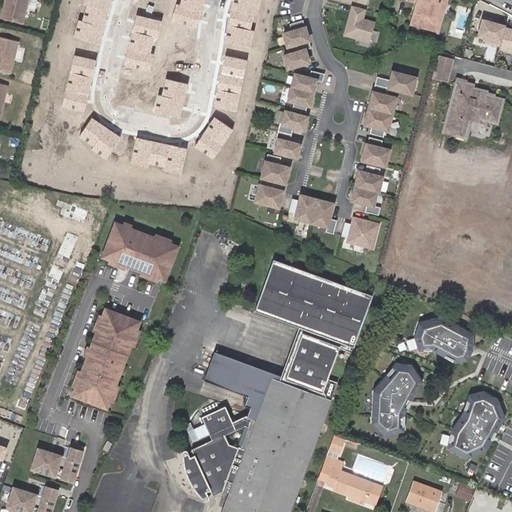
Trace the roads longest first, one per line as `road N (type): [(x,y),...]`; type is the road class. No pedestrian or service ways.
road 1 (residential): [(73,511),(96,433),(49,411),(51,401),(94,289),(114,286),(148,301)]
road 2 (residential): [(217,0),(196,114),(180,128),(108,107),(126,0)]
